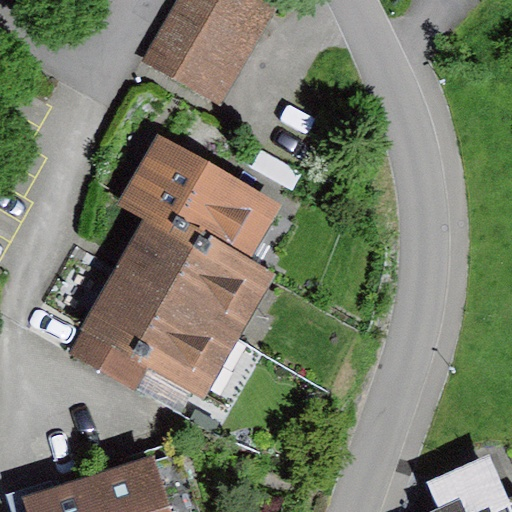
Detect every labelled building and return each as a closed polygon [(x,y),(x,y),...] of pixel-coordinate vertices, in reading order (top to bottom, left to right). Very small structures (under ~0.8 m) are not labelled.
[(180,0),(147,64),(221,103),(276,0),(180,0)] [(160,140),(125,200),(150,214),(247,269),(281,210),(160,140)] [(260,159),(251,174),(289,196),(298,181),(260,159)] [(247,269),(150,214),(116,272),(238,341),(271,283),(247,269)] [(205,399),(238,341),(116,272),(84,331),(150,368),(205,399)] [(150,368),(84,331),(69,357),(136,394),(150,368)] [(155,460),(169,511),(198,511),(180,444),(153,451),(155,460)] [(169,511),(155,460),(89,480),(98,511),(169,511)] [(509,511),(488,462),(429,487),(438,511),(509,511)] [(98,511),(89,480),(23,500),(27,511),(98,511)] [(27,511),(23,500),(10,504),(12,511),(27,511)]
